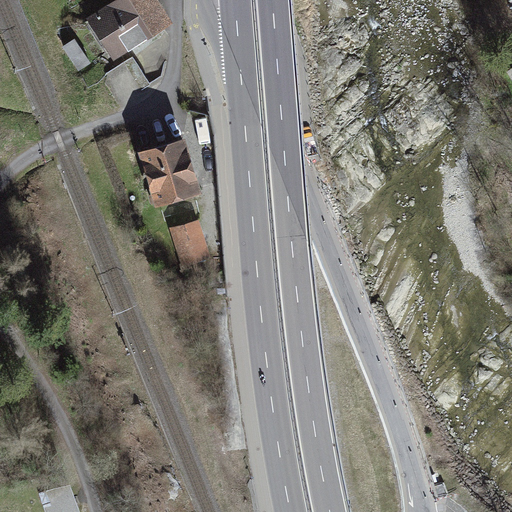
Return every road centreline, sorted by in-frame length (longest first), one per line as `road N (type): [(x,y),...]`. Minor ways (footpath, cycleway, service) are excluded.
road 1 (residential): [(419,511),(401,430),(233,0)]
road 2 (primary): [(330,511),(297,301),(272,0)]
road 3 (primary): [(243,104),(290,511)]
road 4 (track): [(0,188),(5,173),(54,136),(169,94),(186,49),(179,0)]
road 5 (track): [(95,511),(0,341)]
